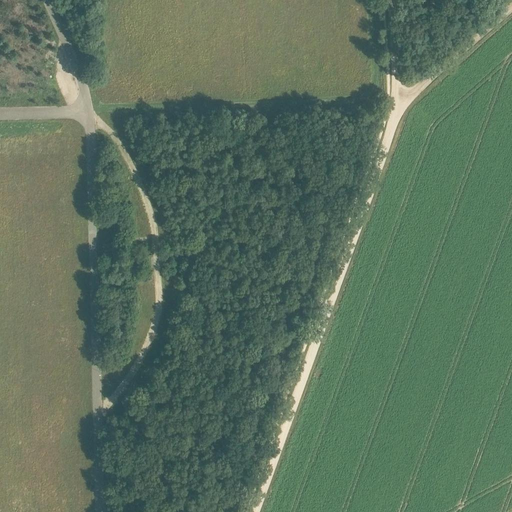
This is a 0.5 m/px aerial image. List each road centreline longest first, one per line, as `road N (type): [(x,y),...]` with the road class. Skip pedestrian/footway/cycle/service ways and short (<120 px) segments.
road 1 (track): [(229,511),(370,116),(377,84),(372,0)]
road 2 (unclassified): [(254,511),(390,131),(391,0)]
road 3 (track): [(511,3),(395,111)]
